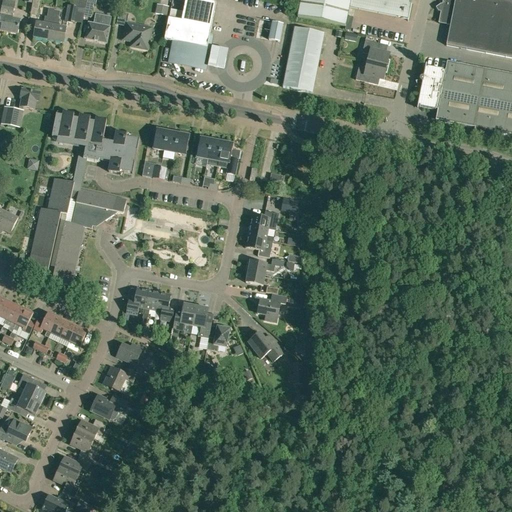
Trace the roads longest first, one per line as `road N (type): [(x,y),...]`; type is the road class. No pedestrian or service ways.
road 1 (residential): [(122,273),(201,288),(217,282),(238,201)]
road 2 (residential): [(0,491),(29,499),(79,389)]
road 3 (residential): [(393,143),(424,0)]
road 4 (residential): [(238,201),(140,183),(109,188),(99,177)]
road 5 (primary): [(393,143),(257,115)]
road 6 (residential): [(109,330),(0,274)]
road 7 (primary): [(511,165),(393,143)]
